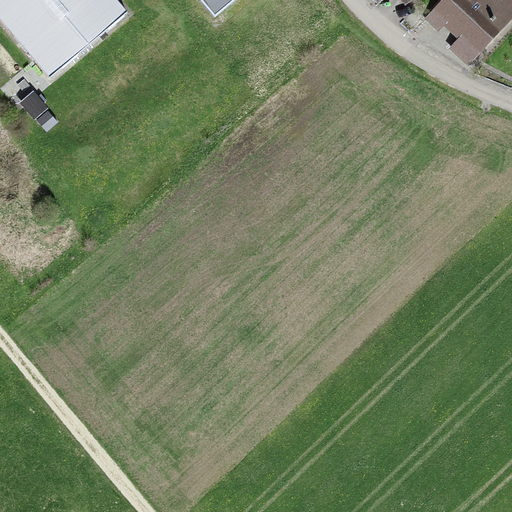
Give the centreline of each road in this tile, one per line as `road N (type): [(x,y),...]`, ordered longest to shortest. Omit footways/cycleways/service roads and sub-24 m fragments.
road 1 (track): [(162,511),(0,317)]
road 2 (residential): [(353,0),(417,57),(511,107)]
